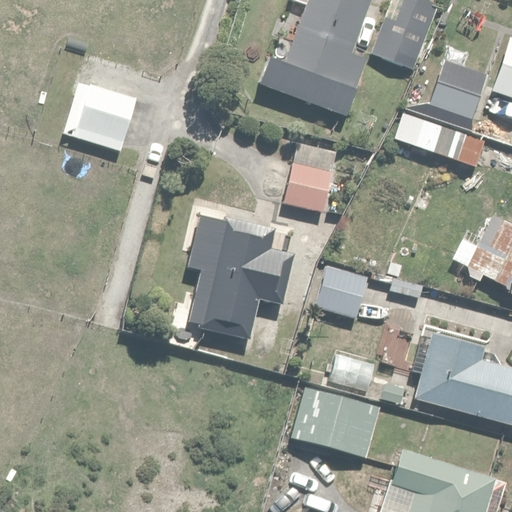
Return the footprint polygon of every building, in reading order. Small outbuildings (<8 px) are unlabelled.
[(366,0),(289,0),(289,3),(305,9),(285,66),(269,61),(260,88),(348,118),(367,64),(356,60),(375,6),(366,3),(366,0)] [(440,9),(417,0),(394,0),(371,55),(413,73),(440,9)] [(511,42),(510,42),(494,93),(511,99),(511,42)] [(487,84),(445,67),(430,106),(471,123),(487,84)] [(134,97),(78,82),(65,135),(120,149),(134,97)] [(485,139),(401,111),(391,142),(474,170),(485,139)] [(338,155),(297,147),(284,207),(326,216),(338,155)] [(244,328),(269,225),(216,212),(192,315),(244,328)] [(511,226),(491,217),(481,239),(464,231),(449,265),(511,293),(511,226)] [(369,279),(328,270),(319,309),(360,319),(369,279)] [(511,369),(430,347),(415,403),(511,429),(511,369)] [(376,364),(334,355),(328,382),(371,391),(376,364)] [(378,409),(305,390),(292,440),(365,459),(378,409)] [(483,511),(492,480),(396,454),(388,483),(411,490),(404,511),(483,511)] [(203,511),(207,500),(142,482),(134,511),(203,511)]
